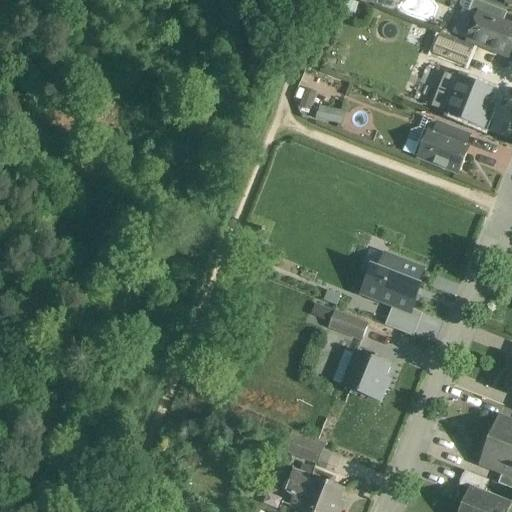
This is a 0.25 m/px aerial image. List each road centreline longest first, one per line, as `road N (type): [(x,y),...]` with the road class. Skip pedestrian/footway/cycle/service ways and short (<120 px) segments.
road 1 (track): [(126,511),(323,0)]
road 2 (track): [(0,367),(95,271),(249,0)]
road 3 (residential): [(391,511),(509,206)]
road 4 (track): [(279,119),(509,206)]
